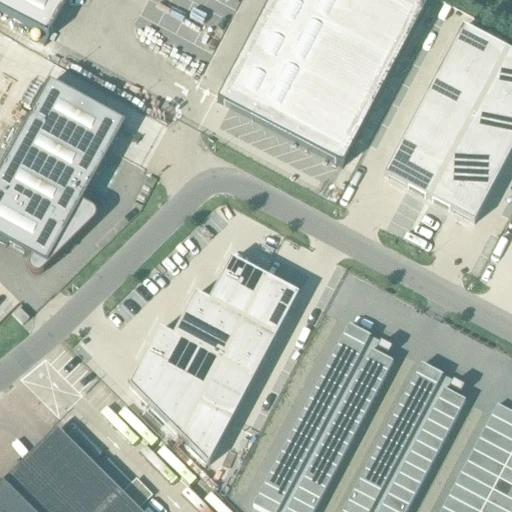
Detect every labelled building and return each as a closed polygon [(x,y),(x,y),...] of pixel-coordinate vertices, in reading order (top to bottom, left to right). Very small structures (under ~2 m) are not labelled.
[(0,0),(0,25),(43,48),(46,41),(42,38),(61,0),(0,0)] [(401,0),(266,0),(213,103),(334,169),(419,9),(401,0)] [(511,57),(462,31),(384,179),(473,227),(511,153),(511,57)] [(31,271),(34,272),(37,271),(39,269),(91,217),(92,212),(91,207),(88,205),(78,199),(120,122),(44,82),(0,163),(0,238),(29,254),(25,261),(25,266),(27,268),(28,270),(31,271)] [(229,262),(217,284),(253,303),(265,281),(229,262)] [(265,281),(253,303),(286,321),(298,298),(265,281)] [(193,296),(193,297),(242,324),(253,303),(217,284),(207,304),(193,296)] [(193,297),(181,318),(230,345),(242,324),(193,297)] [(253,303),(242,324),(274,342),(286,321),(253,303)] [(21,312),(14,319),(24,328),(30,322),(21,312)] [(157,331),(157,332),(219,366),(230,345),(181,318),(171,338),(157,331)] [(242,324),(230,345),(263,363),(274,342),(242,324)] [(341,344),(254,510),(256,511),(313,511),(391,364),(385,361),(390,350),(349,328),(341,344)] [(157,332),(143,359),(204,393),(206,390),(219,366),(157,332)] [(230,345),(219,366),(251,384),(263,363),(230,345)] [(143,359),(126,390),(178,442),(196,409),(204,393),(143,359)] [(219,366),(206,390),(239,407),(251,384),(219,366)] [(419,374),(345,511),(407,511),(465,404),(458,400),(463,391),(421,369),(419,374)] [(204,393),(196,409),(229,426),(239,407),(206,390),(204,393)] [(511,511),(511,415),(496,408),(441,511),(511,511)] [(196,409),(178,442),(205,470),(229,426),(196,409)] [(0,511),(137,511),(138,511),(59,435),(0,494),(0,511)] [(136,482),(122,495),(138,511),(152,498),(136,482)]
